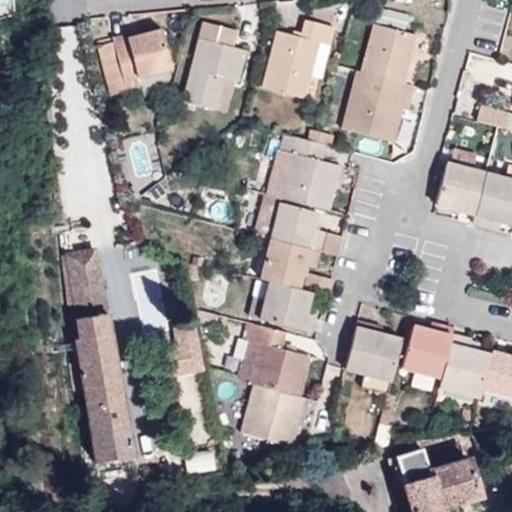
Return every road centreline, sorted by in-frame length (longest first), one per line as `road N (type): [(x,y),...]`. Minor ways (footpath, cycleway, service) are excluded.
road 1 (residential): [(467,0),(408,224)]
road 2 (residential): [(335,337),(344,297),(375,257),(386,219),(408,224)]
road 3 (residential): [(464,237),(450,308),(511,324)]
